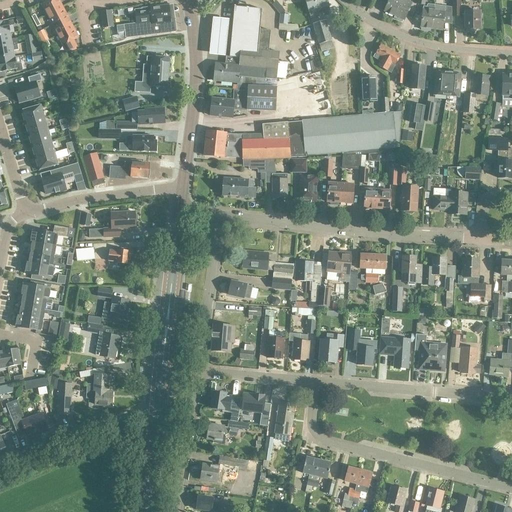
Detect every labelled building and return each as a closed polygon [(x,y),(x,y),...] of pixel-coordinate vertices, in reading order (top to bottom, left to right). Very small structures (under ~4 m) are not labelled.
[(46,15),(62,7),(58,0),(50,0),(41,5),(46,15)] [(328,6),(326,0),(305,0),(309,12),(310,12),(311,18),(329,12),(328,7),(328,6)] [(394,17),(400,0),(389,0),(384,12),(394,17)] [(402,0),(400,0),(394,17),(393,19),(402,23),(403,21),(404,21),(412,4),(402,0)] [(451,0),(452,17),(460,17),(460,0),(451,0)] [(434,11),(433,11),(434,5),(428,4),(427,5),(426,7),(423,6),(420,28),(421,28),(421,30),(430,32),(430,30),(431,30),(434,11)] [(134,10),(135,23),(151,21),(151,17),(168,14),(167,5),(141,9),(134,10)] [(62,7),(46,15),(52,26),(68,17),(62,7)] [(232,28),(229,65),(240,66),(239,77),(276,80),(279,52),(268,51),(270,31),(259,30),(262,10),(239,8),(237,28),(232,28)] [(101,12),(103,28),(113,27),(111,11),(101,12)] [(445,12),(434,11),(431,30),(442,31),(445,12)] [(474,31),(474,30),(480,30),(480,12),(465,12),(465,30),(467,30),(467,31),(468,33),(473,33),(474,31)] [(151,21),(135,23),(123,25),(123,30),(105,32),(107,44),(123,40),(124,38),(171,32),(168,14),(151,17),(151,21)] [(280,14),(280,15),(279,24),(287,25),(287,24),(288,15),(284,15),(280,14)] [(209,53),(225,55),(229,18),(213,16),(209,53)] [(16,18),(17,26),(25,24),(21,17),(20,17),(16,18)] [(68,17),(52,26),(57,36),(73,28),(68,17)] [(0,34),(10,33),(8,26),(14,25),(13,20),(0,22),(0,34)] [(332,41),(325,21),(313,25),(322,52),(333,48),(331,42),(332,41)] [(73,28),(57,36),(62,46),(66,53),(77,47),(73,40),(79,38),(73,28)] [(16,38),(11,39),(10,33),(0,34),(0,46),(12,45),(17,44),(16,38)] [(35,49),(39,48),(35,42),(35,41),(25,42),(27,50),(35,49)] [(0,59),(14,57),(12,45),(0,46),(0,59)] [(381,45),(374,58),(381,61),(378,66),(387,71),(389,68),(393,70),(400,57),(381,45)] [(31,54),(33,62),(42,60),(41,52),(31,54)] [(21,63),(15,64),(14,57),(0,59),(0,72),(15,69),(16,72),(22,71),(21,63)] [(135,82),(134,92),(150,93),(150,87),(167,88),(167,85),(168,77),(169,58),(160,57),(147,57),(146,65),(143,65),(142,75),(142,83),(135,82)] [(240,66),(229,65),(216,64),(214,82),(238,84),(239,77),(240,66)] [(415,67),(412,67),(410,90),(423,91),(425,68),(422,68),(421,66),(416,66),(415,67)] [(403,84),(404,70),(397,69),(396,83),(403,84)] [(446,97),(448,74),(446,74),(445,72),(440,72),(439,73),(436,73),(434,96),(446,97)] [(448,74),(446,97),(458,98),(460,75),(458,75),(457,73),(452,73),(450,74),(448,74)] [(507,75),(502,75),(502,100),(511,100),(511,73),(507,73),(507,75)] [(15,88),(19,103),(40,97),(35,82),(41,80),(39,75),(28,78),(29,84),(15,88)] [(474,113),(476,101),(486,102),(487,96),(488,96),(489,77),(474,76),(473,94),(464,93),(462,112),(474,113)] [(375,78),(369,79),(369,77),(364,77),(364,79),(362,79),(363,95),(364,95),(364,101),(376,101),(376,95),(375,78)] [(311,88),(321,84),(319,79),(309,83),(311,88)] [(246,111),(275,112),(276,87),(236,86),(236,91),(240,91),(240,105),(246,106),(246,111)] [(121,102),(123,111),(139,107),(136,98),(121,102)] [(436,98),(436,114),(450,115),(451,98),(436,98)] [(232,118),(234,101),(212,99),(212,101),(211,101),(209,103),(209,105),(209,107),(210,109),(211,109),(210,116),(232,118)] [(424,121),(431,122),(434,104),(426,103),(426,107),(424,121)] [(492,103),(490,119),(497,119),(499,104),(492,103)] [(412,105),(410,123),(417,124),(416,131),(423,132),(424,121),(426,107),(412,105)] [(22,112),(25,123),(44,118),(41,106),(22,112)] [(145,112),(138,112),(139,125),(164,123),(163,116),(166,116),(166,110),(163,110),(163,109),(144,110),(145,112)] [(207,132),(205,156),(225,158),(225,156),(243,157),(243,159),(243,160),(248,159),(258,159),(266,159),(275,159),(275,158),(290,158),(306,157),(306,155),(396,148),(393,114),(304,121),(264,125),(266,140),(244,142),(244,135),(236,135),(227,134),(224,134),(207,132)] [(25,123),(29,135),(47,130),(44,118),(25,123)] [(448,135),(452,119),(445,118),(442,133),(448,135)] [(116,122),(116,130),(120,130),(137,131),(137,122),(116,122)] [(29,135),(32,147),(51,141),(47,130),(29,135)] [(120,130),(116,130),(99,130),(99,139),(120,139),(120,130)] [(156,152),(156,141),(155,141),(155,137),(152,137),(133,136),(133,137),(126,137),(126,144),(133,144),(133,152),(140,152),(148,152),(156,152)] [(511,150),(507,150),(508,140),(489,139),(489,151),(499,151),(498,178),(511,178),(511,150)] [(32,147),(35,158),(54,153),(51,141),(32,147)] [(58,165),(54,153),(35,158),(39,170),(58,165)] [(95,153),(83,157),(90,180),(102,176),(95,153)] [(362,157),(343,156),(342,166),(361,167),(362,157)] [(259,173),(267,172),(266,159),(258,159),(259,170),(259,173)] [(275,159),(266,159),(267,172),(275,172),(275,159)] [(291,174),(306,174),(306,160),(291,160),(291,174)] [(125,168),(124,176),(130,177),(146,178),(147,176),(148,174),(148,172),(147,170),(147,164),(138,163),(138,162),(131,161),(130,164),(125,164),(125,168)] [(331,178),(332,161),(324,161),(323,178),(331,178)] [(483,162),(483,171),(494,171),(494,163),(483,162)] [(66,190),(61,176),(72,173),(73,176),(81,174),(78,163),(50,171),(51,177),(42,180),(46,194),(55,192),(55,193),(66,190)] [(125,168),(110,167),(109,178),(124,180),(124,176),(125,168)] [(480,168),(465,167),(464,180),(479,180),(480,168)] [(360,168),(359,183),(367,184),(368,169),(360,168)] [(389,184),(397,185),(398,169),(390,168),(389,184)] [(406,169),(398,169),(397,185),(405,185),(406,169)] [(30,191),(36,183),(26,175),(20,182),(30,191)] [(287,181),(287,175),(272,175),(272,182),(273,182),(273,198),(287,198),(286,181),(287,181)] [(312,202),(316,202),(317,178),(301,177),(300,201),(304,201),(304,202),(305,203),(307,203),(308,203),(310,203),(312,202)] [(224,179),(223,188),(223,196),(246,198),(248,198),(255,198),(255,189),(248,189),(248,180),(224,179)] [(341,184),(329,183),(327,203),(331,203),(331,205),(339,206),(339,203),(340,203),(341,184)] [(341,184),(340,203),(353,204),(354,185),(341,184)] [(403,188),(402,211),(405,212),(405,213),(406,214),(412,214),(414,213),(414,212),(417,212),(418,188),(403,188)] [(377,210),(378,191),(366,190),(364,209),(377,210)] [(378,191),(377,210),(390,211),(391,191),(378,191)] [(450,198),(449,211),(449,215),(466,216),(467,194),(450,193),(450,198)] [(449,211),(450,198),(434,197),(433,210),(449,211)] [(135,214),(135,212),(111,213),(112,229),(89,230),(89,238),(120,237),(120,229),(135,228),(135,222),(136,222),(138,221),(137,215),(136,214),(135,214)] [(89,226),(91,215),(83,213),(81,225),(89,226)] [(32,242),(56,246),(58,235),(66,237),(68,229),(55,226),(53,234),(32,230),(30,242),(32,242)] [(56,246),(32,242),(30,252),(54,257),(56,246)] [(128,264),(130,252),(123,251),(123,249),(117,248),(117,249),(116,251),(109,250),(108,261),(115,262),(115,263),(121,263),(128,264)] [(76,262),(95,260),(94,250),(75,252),(76,262)] [(30,252),(28,263),(52,267),(54,257),(30,252)] [(243,269),(268,271),(269,254),(244,252),(243,269)] [(338,273),(340,254),(330,253),(328,272),(338,273)] [(340,254),(338,273),(341,274),(340,282),(349,283),(352,254),(343,253),(343,254),(340,254)] [(360,269),(373,270),(373,256),(360,256),(360,269)] [(386,257),(373,256),(373,270),(386,270),(386,257)] [(402,283),(408,283),(407,285),(414,285),(415,283),(421,283),(421,266),(415,265),(416,258),(403,257),(403,264),(399,263),(399,272),(402,272),(402,283)] [(432,259),(432,269),(424,268),(423,286),(433,286),(433,275),(446,276),(446,259),(432,259)] [(307,291),(309,292),(320,292),(320,289),(321,276),(313,275),(314,263),(307,263),(306,260),(301,260),(300,263),(297,262),(296,281),(310,282),(310,288),(308,288),(307,291)] [(471,279),(471,285),(478,286),(479,261),(464,260),(463,278),(471,279)] [(52,267),(28,263),(27,262),(25,274),(52,279),(54,267),(52,267)] [(507,292),(511,292),(511,262),(501,262),(501,275),(506,276),(506,281),(507,281),(507,292)] [(273,271),(273,279),(291,281),(293,265),(274,263),(273,271)] [(357,272),(350,272),(349,283),(348,283),(348,290),(355,291),(357,272)] [(272,290),(288,292),(290,292),(291,281),(273,279),(272,290)] [(453,304),(453,279),(444,279),(444,291),(446,291),(446,304),(453,304)] [(226,291),(229,292),(228,294),(249,299),(252,286),(231,282),(230,285),(228,284),(226,291)] [(21,295),(23,295),(48,299),(50,288),(23,284),(21,295)] [(383,284),(373,287),(376,297),(388,293),(383,284)] [(492,286),(478,286),(471,285),(471,297),(469,297),(469,303),(480,303),(480,297),(484,297),(484,301),(491,301),(492,286)] [(392,287),(391,312),(401,312),(402,287),(392,287)] [(96,297),(111,300),(113,291),(98,288),(96,297)] [(319,303),(318,306),(329,307),(331,290),(320,289),(320,292),(319,302),(319,303)] [(309,302),(319,302),(320,292),(309,292),(309,302)] [(23,295),(21,306),(45,310),(46,303),(52,304),(52,300),(48,299),(23,295)] [(502,296),(494,296),(493,319),(501,319),(502,296)] [(112,298),(111,305),(103,303),(100,319),(122,322),(124,311),(126,311),(128,300),(112,298)] [(43,320),(45,310),(21,306),(19,316),(43,320)] [(248,316),(261,317),(261,308),(249,307),(248,316)] [(295,309),(292,308),(292,316),(307,317),(307,320),(314,321),(316,310),(308,309),(295,309)] [(272,331),(273,311),(265,311),(264,330),(272,331)] [(43,320),(19,316),(18,315),(15,327),(41,331),(43,320)] [(382,319),(381,333),(388,334),(390,319),(382,319)] [(315,335),(316,322),(307,321),(306,334),(315,335)] [(68,334),(69,324),(61,323),(59,332),(68,334)] [(118,338),(102,335),(104,326),(88,324),(86,333),(99,335),(95,356),(112,359),(114,348),(116,348),(118,338)] [(234,343),(235,327),(214,325),(212,350),(230,352),(230,342),(234,343)] [(358,347),(359,331),(350,330),(348,350),(358,351),(358,347)] [(451,335),(450,347),(458,348),(460,331),(452,330),(452,335),(451,335)] [(281,339),(282,333),(275,332),(274,338),(269,338),(267,358),(282,359),(283,339),(281,339)] [(289,342),(294,343),(293,360),(307,361),(309,342),(307,342),(308,336),(289,334),(289,342)] [(320,362),(326,363),(327,366),(331,366),(333,363),(335,363),(337,347),(343,348),(344,336),(327,335),(327,340),(321,340),(320,362)] [(427,336),(416,335),(414,352),(420,352),(419,369),(435,370),(435,371),(442,372),(443,358),(445,358),(447,343),(439,343),(439,345),(426,345),(427,336)] [(379,354),(395,356),(394,368),(407,369),(408,349),(408,340),(396,339),(396,340),(380,338),(379,354)] [(371,366),(373,344),(366,343),(365,348),(358,347),(356,365),(371,366)] [(239,360),(253,361),(254,346),(244,345),(244,351),(240,351),(239,360)] [(4,351),(7,367),(20,365),(17,349),(14,350),(14,348),(7,350),(7,351),(4,351)] [(475,366),(476,349),(461,348),(459,371),(461,371),(461,374),(474,375),(474,373),(479,374),(480,366),(475,366)] [(511,354),(502,353),(501,361),(496,361),(496,362),(490,362),(489,374),(501,375),(501,377),(507,378),(508,369),(511,369),(511,354)] [(86,385),(86,392),(110,393),(110,384),(112,384),(112,376),(94,375),(94,386),(86,385)] [(26,390),(49,386),(48,378),(24,382),(26,390)] [(57,398),(71,398),(72,384),(58,383),(57,398)] [(111,393),(110,393),(86,392),(85,399),(94,400),(94,405),(110,406),(111,393)] [(229,413),(231,397),(225,396),(226,395),(215,393),(212,408),(223,410),(223,412),(229,413)] [(44,395),(38,397),(40,403),(47,401),(44,395)] [(70,417),(71,398),(57,398),(56,416),(70,417)] [(270,416),(272,401),(250,399),(249,414),(270,416)] [(16,400),(6,404),(18,436),(25,434),(46,427),(41,412),(21,420),(20,417),(22,416),(16,400)] [(280,403),(275,434),(274,440),(289,443),(295,405),(280,403)] [(224,445),(225,438),(225,437),(225,436),(228,434),(228,435),(236,437),(237,430),(242,431),(243,424),(228,421),(227,428),(209,425),(207,439),(213,440),(213,443),(224,445)] [(266,438),(262,461),(269,462),(273,439),(266,438)] [(246,471),(248,462),(219,457),(218,465),(246,471)] [(312,487),(319,461),(306,458),(302,473),(309,475),(306,486),(312,487)] [(331,464),(319,461),(312,487),(317,489),(320,477),(327,479),(331,464)] [(223,470),(218,469),(219,467),(203,464),(201,480),(221,483),(223,470)] [(357,485),(361,471),(348,468),(345,482),(357,485)] [(373,474),(361,471),(357,485),(369,488),(373,474)] [(332,496),(335,481),(329,480),(325,494),(332,496)] [(403,498),(405,490),(392,487),(387,503),(397,506),(395,511),(401,511),(405,499),(403,498)] [(360,491),(349,488),(347,495),(345,494),(341,507),(350,509),(353,498),(358,499),(360,491)] [(425,506),(427,506),(424,511),(440,511),(442,509),(439,509),(443,492),(430,489),(425,506)] [(212,504),(219,505),(218,511),(225,511),(227,499),(220,498),(220,500),(213,499),(213,498),(198,496),(196,509),(211,511),(212,504)] [(460,497),(456,511),(449,511),(445,511),(473,511),(474,510),(472,509),(475,500),(460,497)] [(416,511),(419,503),(411,501),(407,511),(416,511)]
